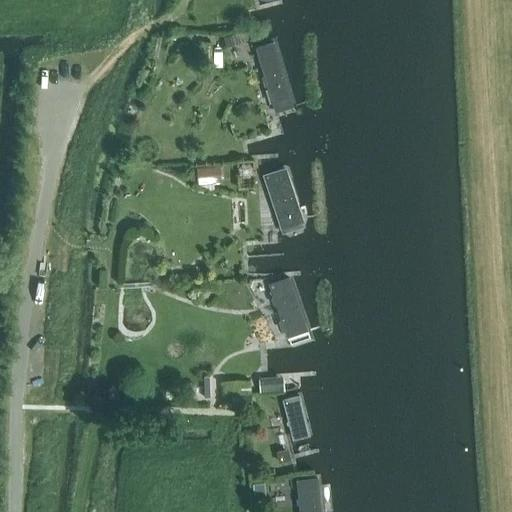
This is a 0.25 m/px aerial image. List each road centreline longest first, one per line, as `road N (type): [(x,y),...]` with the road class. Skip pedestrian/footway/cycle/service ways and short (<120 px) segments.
road 1 (unclassified): [(13,511),(21,341),(62,109)]
road 2 (track): [(186,0),(178,16),(124,45),(62,109)]
